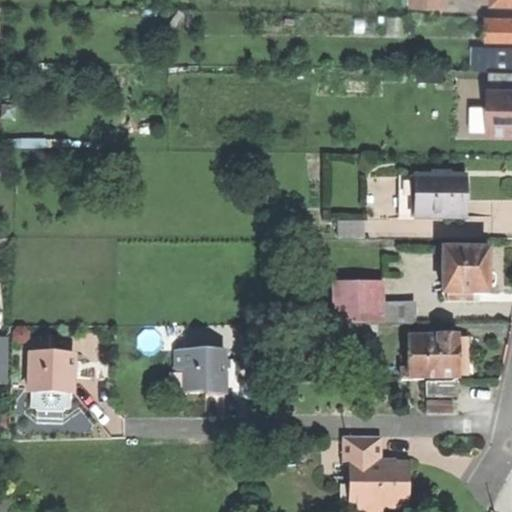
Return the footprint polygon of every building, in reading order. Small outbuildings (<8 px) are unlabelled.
[(412,0),(412,8),(443,8),(443,0),(412,0)] [(511,38),(511,19),(485,19),(485,38),(511,38)] [(485,71),(489,71),(511,71),(511,47),(485,47),(485,71)] [(511,71),(489,71),(488,134),(511,134),(511,71)] [(400,219),(415,219),(415,177),(401,177),(400,219)] [(415,177),(415,219),(468,220),(468,200),(468,178),(415,177)] [(490,250),(444,250),(444,294),(449,294),(449,301),(474,301),(474,294),(490,294),(490,290),(490,271),(490,262),(490,250)] [(379,324),(385,324),(385,303),(385,282),(334,283),(334,324),(342,324),(379,324)] [(415,303),(385,303),(385,324),(415,324),(415,303)] [(325,343),(342,343),(342,324),(334,324),(325,324),(325,343)] [(379,343),(379,324),(342,324),(342,343),(379,343)] [(413,381),(459,380),(459,358),(458,337),(412,339),(412,376),(413,381)] [(226,352),(178,352),(178,372),(187,372),(187,395),(206,395),(206,397),(227,397),(226,375),(226,352)] [(33,355),(31,394),(34,394),(71,396),(74,396),(74,378),(75,356),(33,355)] [(171,395),(187,395),(187,372),(178,372),(171,372),(171,395)] [(428,384),(428,399),(458,398),(458,383),(428,384)] [(71,411),(71,396),(34,394),(33,409),(38,409),(38,412),(65,413),(65,410),(71,411)] [(382,439),(344,438),(344,467),(350,467),(350,486),(359,486),(358,511),(383,511),(384,508),(410,508),(410,486),(410,466),(395,466),(392,473),(389,466),(382,466),(382,439)] [(358,511),(359,486),(350,486),(349,511),(358,511)]
